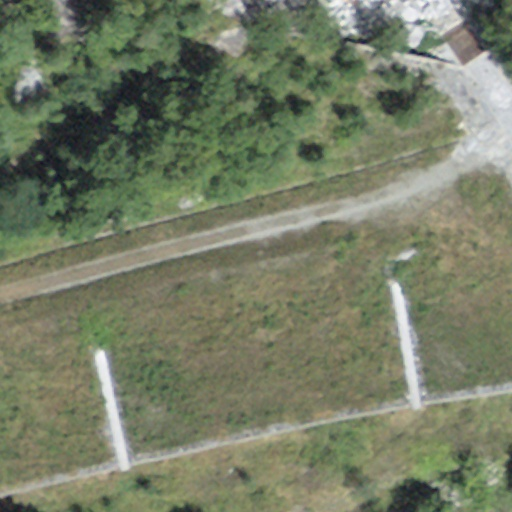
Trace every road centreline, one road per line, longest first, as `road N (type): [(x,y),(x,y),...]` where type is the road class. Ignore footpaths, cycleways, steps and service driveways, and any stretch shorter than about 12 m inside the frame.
road 1 (track): [(511,130),(378,199),(0,295)]
road 2 (primary): [(0,443),(511,339)]
